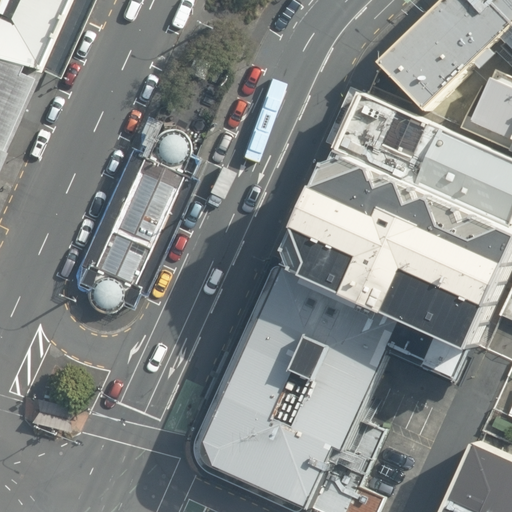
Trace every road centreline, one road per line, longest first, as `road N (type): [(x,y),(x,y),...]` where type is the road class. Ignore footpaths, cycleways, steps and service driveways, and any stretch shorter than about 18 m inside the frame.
road 1 (primary): [(341,0),(303,51),(190,312)]
road 2 (primary): [(35,290),(157,0)]
road 3 (primary): [(190,312),(118,489)]
road 4 (primary): [(190,312),(143,345),(100,349),(65,329),(35,290)]
